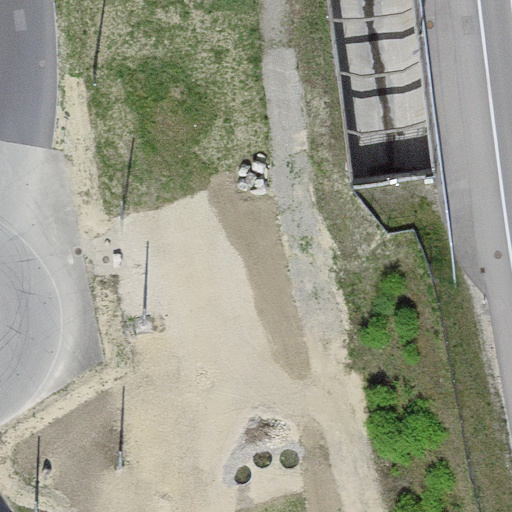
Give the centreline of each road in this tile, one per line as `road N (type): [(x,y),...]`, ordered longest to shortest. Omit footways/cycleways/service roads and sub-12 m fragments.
road 1 (unclassified): [(0,178),(18,105),(17,0)]
road 2 (motorway): [(495,0),(511,141)]
